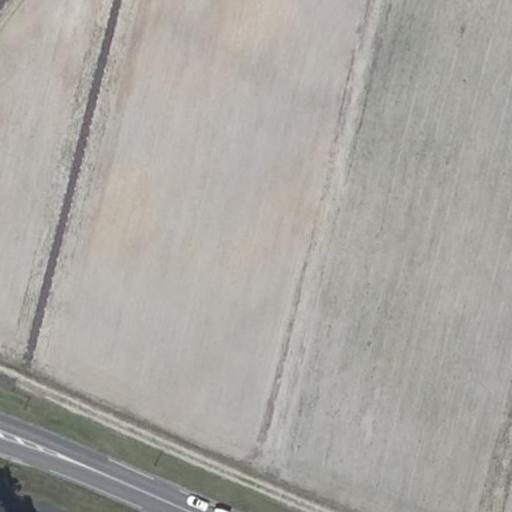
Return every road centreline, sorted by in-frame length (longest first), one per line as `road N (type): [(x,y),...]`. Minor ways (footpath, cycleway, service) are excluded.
road 1 (track): [(0,370),(324,511)]
road 2 (tertiary): [(0,438),(186,511)]
